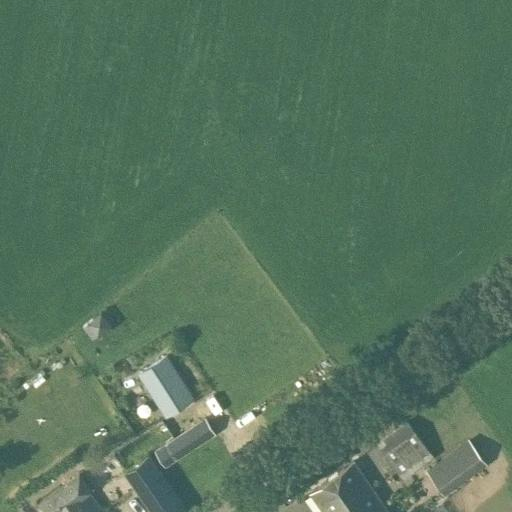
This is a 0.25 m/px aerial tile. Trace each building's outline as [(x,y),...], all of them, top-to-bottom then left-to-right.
[(82,328),(92,342),(116,324),(105,310),(82,328)] [(195,399),(167,354),(137,373),(165,417),(195,399)] [(166,467),(216,434),(205,417),(154,450),(166,467)] [(403,478),(433,457),(407,421),(377,442),(403,478)] [(445,497),(487,464),(468,438),(425,471),(445,497)] [(180,511),(187,508),(149,454),(124,474),(150,511),(180,511)] [(323,511),(388,511),(353,462),(310,493),(323,511)] [(103,511),(89,491),(90,490),(79,474),(37,504),(42,511),(103,511)] [(289,495),(285,497),(285,502),(290,504),(294,501),(293,497),(289,495)]
